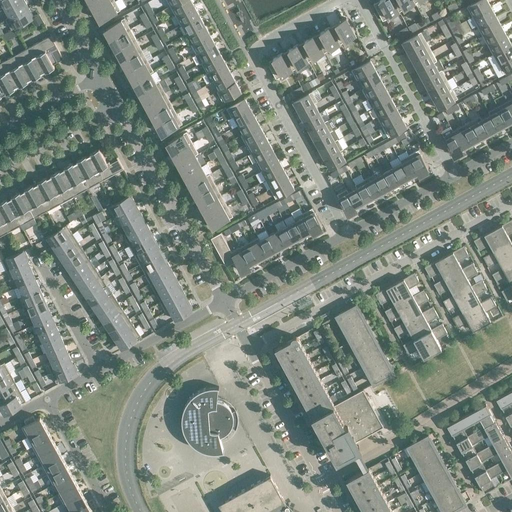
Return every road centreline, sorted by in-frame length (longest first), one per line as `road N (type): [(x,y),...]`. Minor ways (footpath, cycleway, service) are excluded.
road 1 (residential): [(347,231),(254,63),(259,47),(344,0)]
road 2 (residential): [(250,347),(511,204)]
road 3 (residential): [(224,301),(112,103)]
road 4 (residential): [(454,173),(359,0)]
road 5 (residential): [(340,511),(250,347)]
road 6 (residential): [(95,371),(224,301)]
road 7 (residential): [(224,301),(347,231)]
road 8 (residential): [(95,371),(30,249)]
road 9 (residential): [(111,511),(46,398)]
road 10 (residential): [(0,166),(112,103)]
road 11 (residential): [(347,231),(454,173)]
